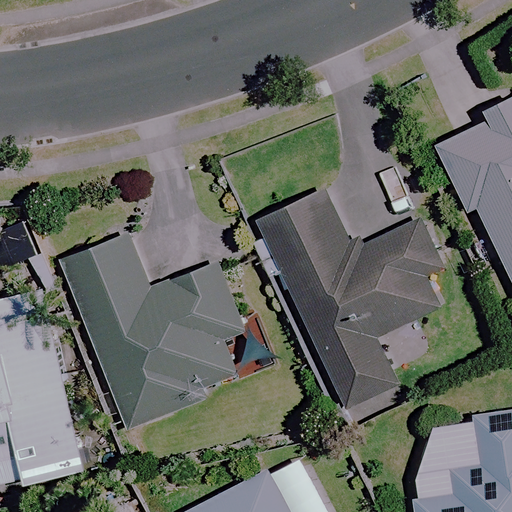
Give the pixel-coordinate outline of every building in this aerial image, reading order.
[(511,102),(490,112),(493,121),(440,145),(470,211),(480,207),(511,276),(511,102)] [(351,247),(325,191),(261,222),(348,408),(393,387),(371,339),(440,307),(421,265),(439,257),(419,215),(351,247)] [(150,289),(131,236),(64,261),(127,430),(209,400),(204,387),(239,374),(223,333),(242,326),(219,264),(150,289)] [(84,471),(43,288),(0,297),(0,468),(23,463),(28,484),(84,471)] [(511,511),(511,411),(475,417),(483,464),(446,470),(450,494),(415,500),(417,511),(511,511)] [(291,511),(271,471),(189,511),(291,511)]
